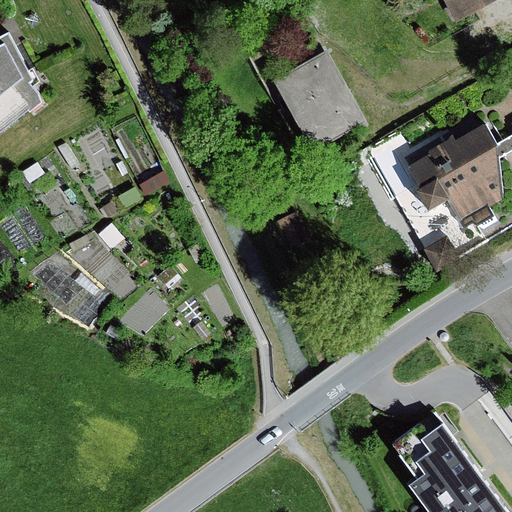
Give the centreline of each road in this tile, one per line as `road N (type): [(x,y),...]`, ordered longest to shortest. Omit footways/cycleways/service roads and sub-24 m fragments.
road 1 (residential): [(90,0),(264,351),(271,403),(283,423)]
road 2 (unclassified): [(283,423),(433,317),(511,273)]
road 3 (unclassified): [(165,511),(283,423)]
